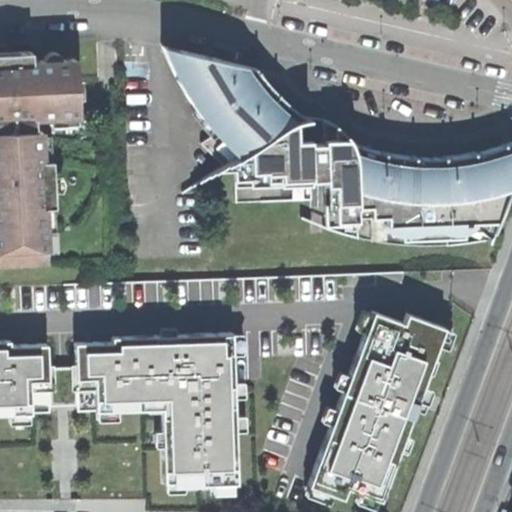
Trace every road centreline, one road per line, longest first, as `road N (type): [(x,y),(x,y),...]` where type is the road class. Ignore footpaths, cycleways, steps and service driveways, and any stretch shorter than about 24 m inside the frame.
road 1 (residential): [(511,96),(159,9),(112,2),(0,9)]
road 2 (secondary): [(511,268),(424,511)]
